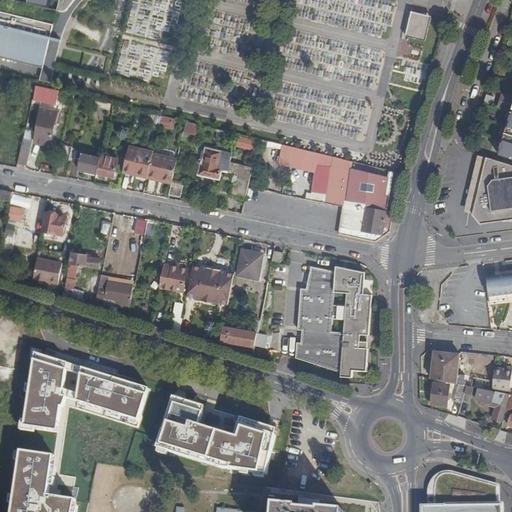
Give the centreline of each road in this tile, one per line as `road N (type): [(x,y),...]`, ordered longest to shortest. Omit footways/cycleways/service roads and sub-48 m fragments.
road 1 (residential): [(0,178),(401,258)]
road 2 (secondary): [(362,423),(339,404),(0,294)]
road 3 (secondary): [(479,0),(438,111),(401,258)]
road 4 (secondary): [(401,258),(394,377),(384,407)]
